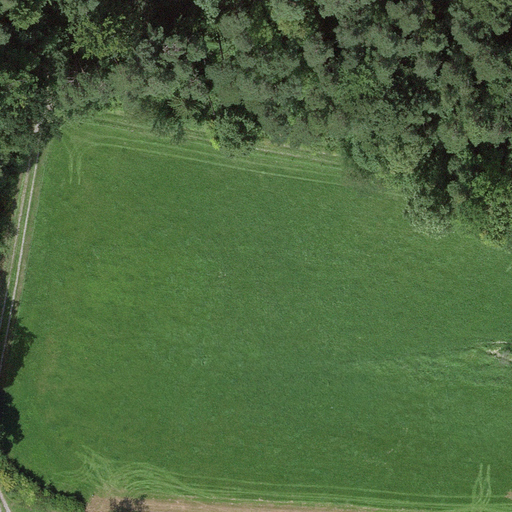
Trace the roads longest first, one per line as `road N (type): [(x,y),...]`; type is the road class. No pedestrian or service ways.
road 1 (track): [(38,106),(511,185)]
road 2 (track): [(46,0),(0,373)]
